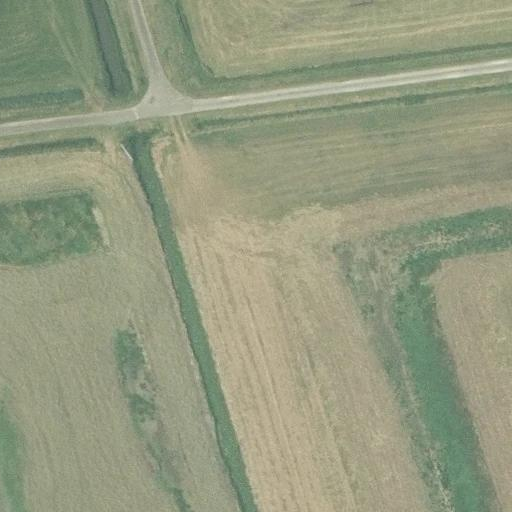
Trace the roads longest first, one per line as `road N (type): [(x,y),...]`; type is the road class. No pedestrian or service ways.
road 1 (unclassified): [(157,107),(511,62)]
road 2 (unclassified): [(0,127),(157,107)]
